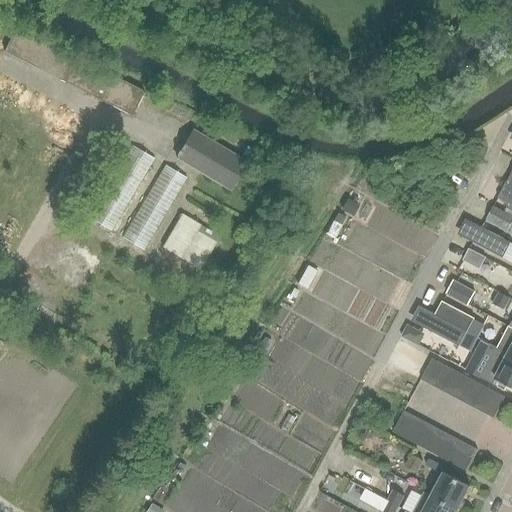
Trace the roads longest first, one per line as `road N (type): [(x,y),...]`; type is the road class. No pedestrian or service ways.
road 1 (unclassified): [(511,27),(425,88),(370,96),(329,91),(140,0)]
road 2 (unknown): [(306,511),(497,150)]
